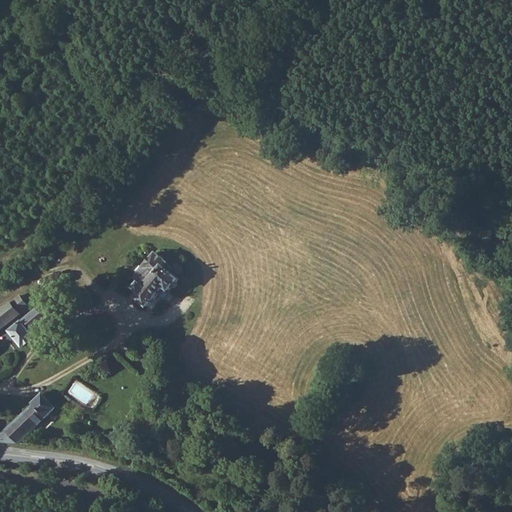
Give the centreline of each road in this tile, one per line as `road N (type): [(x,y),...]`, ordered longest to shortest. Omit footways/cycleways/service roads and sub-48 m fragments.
road 1 (tertiary): [(188,511),(90,464),(0,451)]
road 2 (unknown): [(0,376),(77,358),(139,313)]
